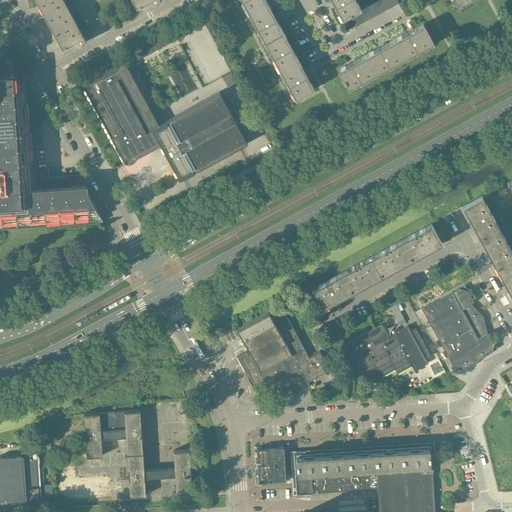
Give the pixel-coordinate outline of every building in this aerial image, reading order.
[(65,0),(62,2),(61,0),(29,0),(31,7),(39,5),(62,48),(73,42),(76,47),(84,42),(79,34),(89,28),(73,0),(65,0)] [(265,0),(241,0),(248,13),(267,3),(265,0)] [(355,0),(331,0),(342,19),(349,15),(355,12),(360,9),(355,0)] [(382,0),(376,0),(376,1),(382,12),(387,9),(382,0)] [(388,0),(382,0),(387,9),(392,6),(388,0)] [(376,1),(370,3),(377,15),(382,12),(376,1)] [(267,3),(248,13),(265,43),(283,33),(267,3)] [(370,3),(365,6),(371,18),(377,15),(370,3)] [(365,6),(360,9),(366,21),(371,18),(365,6)] [(360,9),(355,12),(361,23),(366,21),(360,9)] [(355,12),(349,15),(355,27),(361,23),(355,12)] [(423,24),(405,33),(394,39),(404,58),(433,42),(423,24)] [(174,33),(154,44),(157,49),(177,39),(174,33)] [(283,33),(265,43),(279,69),(298,59),(283,33)] [(394,39),(377,49),(366,55),(376,73),(404,58),(394,39)] [(0,224),(2,224),(2,226),(3,226),(3,224),(16,223),(16,225),(17,225),(17,223),(31,222),(31,224),(31,222),(45,222),(45,223),(46,223),(46,221),(59,221),(59,222),(60,222),(60,221),(74,220),(74,221),(74,222),(74,221),(75,221),(74,220),(88,219),(88,220),(88,221),(89,221),(89,220),(89,219),(100,218),(102,221),(103,221),(87,191),(87,184),(31,187),(30,187),(29,187),(28,174),(30,174),(30,173),(28,173),(27,159),(29,159),(29,158),(27,159),(26,145),(28,145),(28,144),(26,144),(25,131),(27,130),(25,130),(24,116),(26,116),(26,115),(24,115),(23,102),(25,102),(25,101),(23,101),(22,87),(24,87),(24,86),(11,87),(11,83),(10,73),(7,73),(6,47),(0,50),(0,224)] [(366,55),(348,64),(338,70),(348,89),(376,73),(366,55)] [(298,59),(279,69),(295,98),(313,88),(298,59)] [(107,70),(81,84),(125,165),(142,156),(160,146),(179,180),(182,178),(239,147),(247,143),(219,92),(159,124),(124,61),(107,70)] [(231,72),(222,77),(227,87),(236,82),(231,72)] [(481,196),(470,202),(463,206),(479,237),(498,226),(481,196)] [(431,224),(401,240),(411,259),(441,242),(431,224)] [(511,257),(511,252),(498,226),(479,237),(496,267),(505,261),(511,257)] [(401,240),(371,256),(381,275),(411,259),(401,240)] [(371,256),(342,272),(352,291),(381,275),(371,256)] [(511,257),(505,261),(496,267),(498,272),(499,272),(511,296),(511,295),(511,257)] [(342,272),(311,289),(321,307),(352,291),(342,272)] [(480,358),(497,348),(489,333),(485,334),(484,332),(485,331),(483,325),(476,312),(472,307),(471,308),(469,305),(473,301),(464,285),(421,308),(456,371),(469,364),(471,367),(480,358)] [(396,304),(390,307),(398,321),(403,318),(396,304)] [(319,351),(309,356),(283,308),(270,315),(268,311),(237,328),(250,354),(248,355),(246,351),(236,357),(255,392),(299,368),(306,381),(325,371),(321,365),(326,363),(319,351)] [(430,356),(415,328),(410,330),(408,326),(397,331),(396,330),(393,331),(394,334),(388,337),(381,324),(345,344),(365,379),(379,372),(381,376),(395,369),(397,373),(411,365),(415,372),(418,371),(417,369),(428,363),(426,359),(430,356)] [(144,470),(140,410),(83,414),(86,456),(102,455),(101,438),(125,437),(129,496),(145,495),(144,478),(175,476),(176,493),(192,492),(189,449),(173,450),(174,468),(144,470)] [(432,469),(431,455),(430,445),(420,446),(420,448),(410,449),(410,447),(393,448),(393,450),(384,451),(384,448),(366,450),(367,452),(357,452),(357,450),(340,451),(340,454),(331,454),(331,452),(314,453),(314,455),(304,456),(304,454),(294,454),(295,479),(296,490),(296,494),(377,489),(413,486),(414,494),(433,493),(432,469)] [(265,448),(256,449),(258,482),(267,481),(285,480),(283,447),(265,448)] [(21,456),(0,457),(0,500),(24,499),(24,503),(40,502),(39,482),(43,481),(42,467),(38,467),(37,451),(21,452),(21,456)] [(60,456),(51,456),(52,467),(56,466),(56,467),(61,466),(60,456)] [(74,468),(58,469),(59,499),(110,498),(110,476),(74,477),(74,468)] [(414,511),(414,504),(414,494),(413,486),(377,489),(378,511),(414,511)] [(434,511),(434,507),(433,493),(414,494),(414,504),(414,511),(434,511)]
